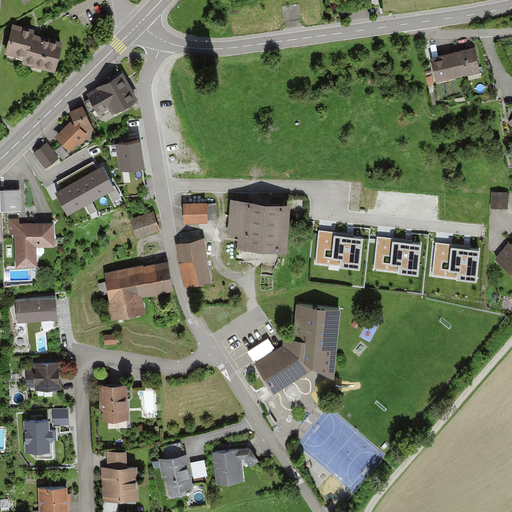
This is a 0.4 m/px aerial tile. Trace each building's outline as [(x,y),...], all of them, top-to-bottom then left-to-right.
[(25,58),(23,65),(57,73),(64,42),(35,35),(36,29),(15,24),(8,54),(25,58)] [(433,56),(438,80),(481,72),(477,48),(433,56)] [(135,97),(122,74),(89,94),(99,112),(110,105),(112,110),(135,97)] [(72,122),(59,135),(71,147),(78,140),(80,142),(85,136),(81,133),(80,130),(91,125),(83,106),(71,112),(76,124),(73,126),(72,122)] [(141,139),(116,143),(120,169),(146,165),(141,139)] [(47,144),(36,152),(46,167),(57,159),(47,144)] [(60,188),(55,190),(68,213),(115,187),(102,164),(97,167),(94,161),(57,182),(60,188)] [(19,189),(4,189),(5,210),(20,209),(19,189)] [(508,193),(493,192),(492,207),(507,207),(508,193)] [(280,246),(284,205),(233,201),(231,232),(245,233),(244,244),(280,246)] [(186,204),(186,220),(215,218),(215,203),(186,204)] [(130,219),(137,237),(160,229),(153,210),(130,219)] [(18,219),(11,219),(11,231),(16,231),(17,265),(36,265),(35,245),(54,245),(53,223),(19,224),(18,219)] [(362,237),(319,233),(317,255),(341,257),(340,265),(359,267),(362,237)] [(205,237),(176,243),(184,284),(213,279),(205,237)] [(421,243),(377,238),(375,260),(400,263),(399,271),(418,273),(421,243)] [(511,242),(498,259),(511,270),(511,242)] [(479,249),(436,244),(434,266),(458,269),(457,277),(476,279),(479,249)] [(167,261),(106,272),(114,317),(146,312),(143,294),(172,289),(167,261)] [(16,299),(18,321),(42,319),(43,331),(55,326),(55,318),(58,317),(56,295),(16,299)] [(276,394),(316,368),(336,380),(342,309),(298,305),(294,339),(284,339),(284,346),(255,362),(276,394)] [(116,334),(104,335),(105,343),(117,342),(116,334)] [(63,389),(61,361),(35,363),(35,369),(26,369),(27,391),(63,389)] [(128,383),(100,385),(101,421),(129,420),(128,383)] [(69,408),(53,409),(54,425),(70,424),(69,408)] [(24,428),(17,428),(18,443),(26,442),(26,452),(51,451),(50,439),(56,439),(56,429),(50,429),(50,419),(24,420),(24,428)] [(259,462),(251,449),(242,449),(213,452),(216,484),(245,481),(243,460),(246,460),(250,467),(259,462)] [(109,468),(102,468),(104,502),(140,500),(138,466),(127,467),(126,450),(108,452),(109,468)] [(194,492),(187,454),(160,459),(168,497),(194,492)] [(70,511),(69,486),(39,487),(39,511),(70,511)]
